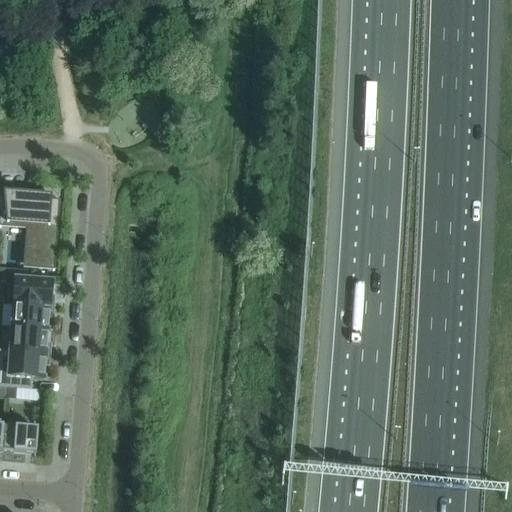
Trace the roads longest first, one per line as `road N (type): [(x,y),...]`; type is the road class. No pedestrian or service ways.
road 1 (motorway): [(381,0),(348,511)]
road 2 (motorway): [(433,511),(458,0)]
road 3 (residential): [(69,499),(93,161),(0,149)]
